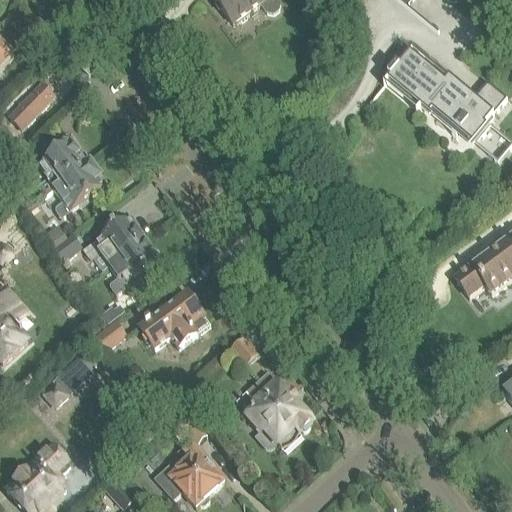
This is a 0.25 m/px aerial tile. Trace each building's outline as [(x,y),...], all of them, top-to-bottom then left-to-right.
[(211,0),(234,31),(261,11),(267,19),(274,20),(280,15),(281,9),(275,0),(211,0)] [(393,0),(413,16),(426,0),(393,0)] [(0,77),(14,63),(0,49),(0,77)] [(430,118),(433,114),(462,138),(468,130),(478,139),(507,104),(487,87),(474,103),(449,82),(443,89),(408,60),(398,72),(397,70),(388,81),(390,82),(389,83),(430,118)] [(21,135),(31,125),(54,102),(43,91),(10,124),(21,135)] [(55,197),(92,170),(72,142),(56,154),(59,157),(38,172),(48,185),(37,193),(45,203),(54,197),(55,197)] [(92,170),(55,197),(63,209),(57,213),(56,216),(57,219),(62,225),(107,191),(92,170)] [(109,273),(147,245),(137,231),(138,231),(132,222),(84,257),(90,265),(92,266),(94,265),(102,276),(108,272),(109,273)] [(491,301),(511,286),(511,240),(508,243),(509,245),(472,272),(471,271),(454,284),(469,304),(485,293),(491,301)] [(80,254),(72,244),(57,254),(65,266),(80,254)] [(116,301),(164,266),(158,258),(156,259),(147,245),(109,273),(118,285),(111,290),(110,294),(116,301)] [(18,266),(13,262),(14,259),(6,251),(3,251),(0,253),(0,267),(2,270),(5,270),(9,274),(18,266)] [(0,368),(3,371),(29,348),(13,331),(27,319),(5,295),(0,300),(0,368)] [(179,356),(212,332),(188,298),(138,335),(155,358),(171,346),(179,356)] [(112,327),(130,314),(126,309),(115,315),(112,312),(106,317),(112,327)] [(126,342),(117,328),(93,344),(103,357),(126,342)] [(233,355),(249,372),(261,360),(246,344),(233,355)] [(245,423),(260,440),(255,444),(266,455),(273,456),(276,453),(279,456),(298,439),(301,442),(315,429),(297,409),(299,407),(292,399),(289,401),(277,387),(274,390),(269,385),(259,394),(264,399),(255,407),(259,412),(245,423)] [(43,401),(56,414),(69,402),(57,389),(54,392),(53,392),(43,401)] [(176,425),(165,434),(177,447),(187,438),(195,448),(205,440),(193,426),(187,419),(177,427),(176,425)] [(134,463),(155,444),(143,431),(122,450),(134,463)] [(168,484),(162,490),(177,507),(184,500),(194,511),(199,511),(200,511),(201,511),(210,511),(213,510),(213,506),(210,502),(227,487),(192,449),(181,458),(184,462),(164,479),(168,484)] [(6,496),(21,511),(54,511),(84,485),(62,461),(63,456),(59,452),(55,452),(27,477),(21,477),(15,482),(15,488),(6,496)] [(122,511),(128,511),(135,506),(117,487),(107,496),(122,511)]
